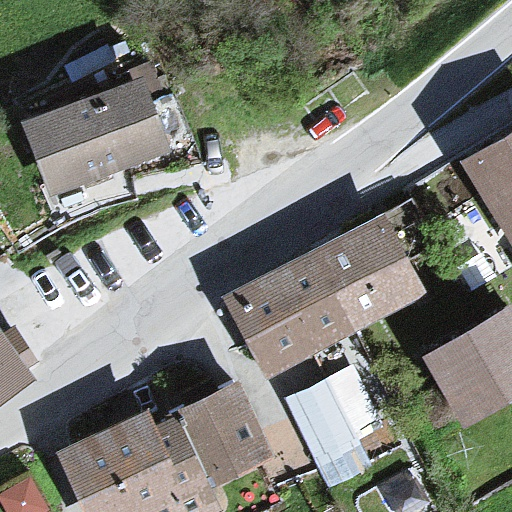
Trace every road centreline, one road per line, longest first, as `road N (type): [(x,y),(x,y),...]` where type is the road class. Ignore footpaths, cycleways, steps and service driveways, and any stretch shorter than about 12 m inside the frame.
road 1 (tertiary): [(375,139),(0,425)]
road 2 (tertiary): [(511,25),(375,139)]
road 3 (unclassified): [(375,139),(453,145),(511,118)]
